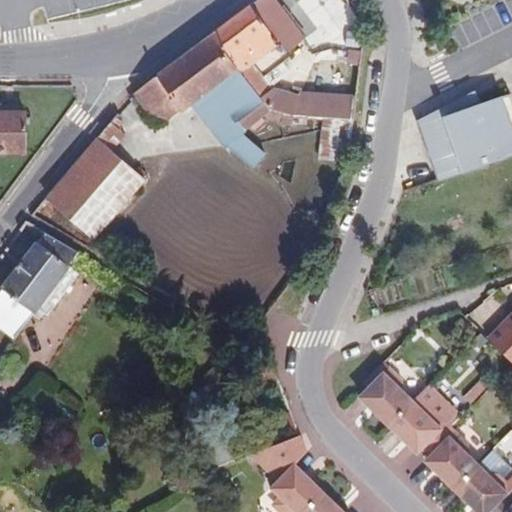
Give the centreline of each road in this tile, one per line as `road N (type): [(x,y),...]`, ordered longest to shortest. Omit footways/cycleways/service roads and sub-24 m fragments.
road 1 (residential): [(392,0),(401,37),(382,175),(307,371),(311,401),(337,437),(412,511)]
road 2 (residential): [(17,208),(87,118),(120,53)]
road 3 (secondary): [(0,58),(120,53)]
